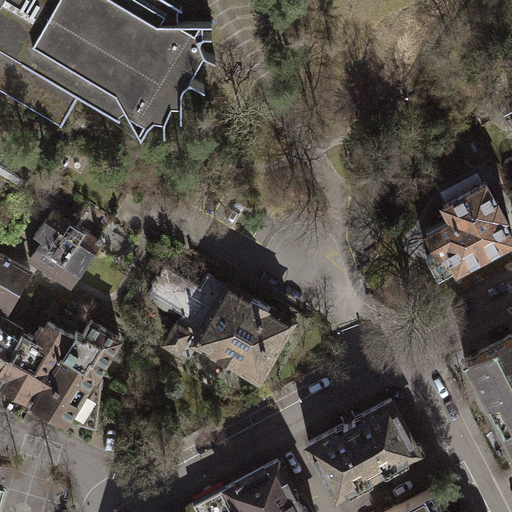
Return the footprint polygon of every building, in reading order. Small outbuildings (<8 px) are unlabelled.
[(0,0),(0,63),(37,0),(0,0)] [(37,0),(0,63),(0,82),(59,119),(76,90),(135,123),(138,132),(147,118),(153,113),(162,116),(170,100),(179,100),(180,84),(189,76),(202,50),(201,46),(198,36),(201,32),(201,19),(177,20),(179,4),(171,0),(37,0)] [(0,152),(0,176),(19,188),(29,171),(0,152)] [(77,160),(60,185),(85,201),(110,217),(126,192),(77,160)] [(485,179),(443,202),(451,216),(425,229),(436,250),(426,255),(437,277),(511,237),(511,236),(501,216),(504,214),(485,179)] [(85,201),(73,220),(52,207),(35,233),(44,239),(32,257),(71,283),(102,236),(99,234),(110,217),(85,201)] [(29,272),(0,254),(0,302),(9,308),(29,272)] [(199,284),(164,263),(146,293),(182,313),(199,284)] [(292,317),(209,268),(199,284),(182,313),(166,340),(190,354),(198,341),(258,376),(292,317)] [(0,371),(22,332),(24,327),(0,315),(0,371)] [(76,329),(73,332),(33,401),(64,418),(96,428),(101,387),(91,380),(93,375),(121,334),(92,318),(82,333),(76,329)] [(33,337),(22,332),(0,371),(0,381),(33,401),(73,332),(47,319),(33,337)] [(511,332),(464,358),(511,449),(511,332)] [(417,447),(391,397),(308,440),(334,490),(417,447)] [(232,509),(233,511),(306,511),(292,484),(278,458),(228,485),(239,505),(232,509)] [(239,505),(228,485),(176,511),(233,511),(232,509),(239,505)] [(446,511),(432,486),(383,511),(446,511)]
